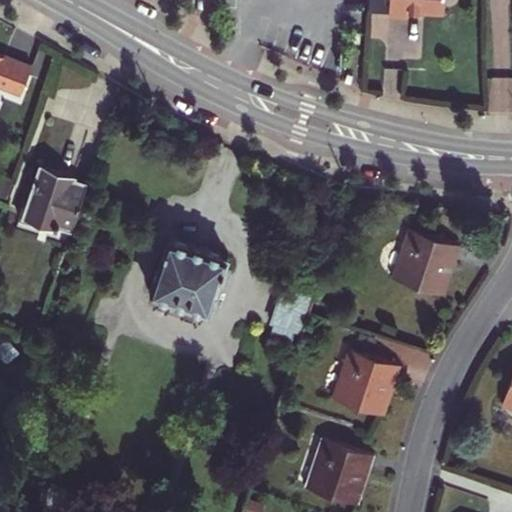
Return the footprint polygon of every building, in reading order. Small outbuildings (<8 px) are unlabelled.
[(389,0),(389,14),(407,15),(407,10),(444,12),(444,0),(389,0)] [(0,83),(21,92),(31,65),(0,53),(0,83)] [(71,227),(86,181),(73,177),(74,174),(40,163),(26,204),(23,203),(19,216),(34,221),(35,218),(57,225),(58,223),(71,227)] [(453,264),(460,243),(408,227),(403,243),(405,244),(395,278),(442,292),(451,264),(453,264)] [(230,268),(223,266),(227,255),(169,236),(151,289),(209,309),(210,307),(216,288),(221,289),(223,290),(230,268)] [(272,332),(291,338),(294,329),(301,331),(307,313),(314,292),(284,282),(271,321),(275,322),(272,332)] [(216,288),(210,307),(215,309),(221,289),(216,288)] [(393,384),(400,363),(348,347),(343,363),(346,364),(335,398),(382,412),(391,384),(393,384)] [(511,371),(502,401),(511,403),(511,371)] [(367,473),(374,452),(322,435),(317,452),(319,452),(308,486),(356,501),(365,473),(367,473)] [(246,498),(241,511),(257,511),(260,503),(246,498)]
